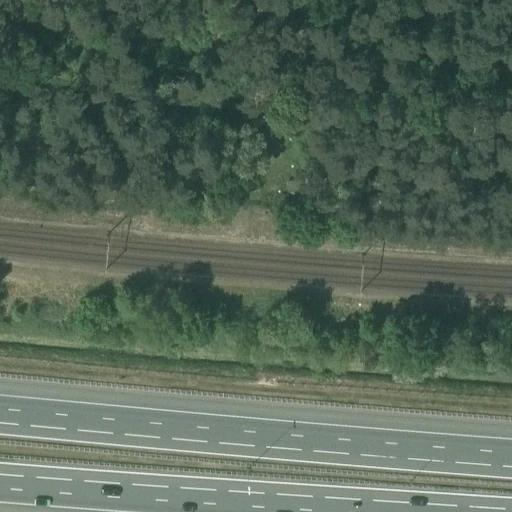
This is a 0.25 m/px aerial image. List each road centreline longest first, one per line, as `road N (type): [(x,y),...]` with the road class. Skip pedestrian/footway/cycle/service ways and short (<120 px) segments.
road 1 (motorway): [(511,453),(0,414)]
road 2 (motorway): [(0,482),(436,511)]
